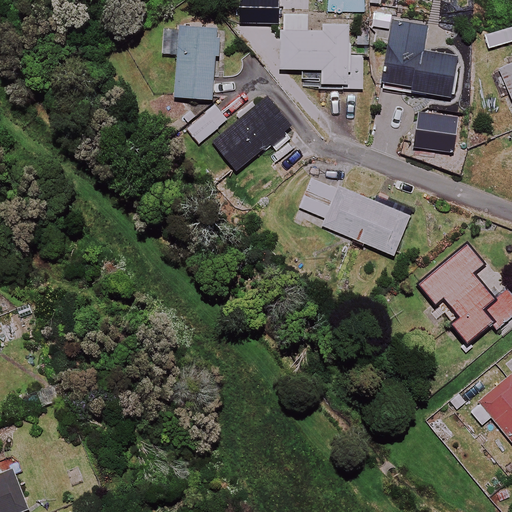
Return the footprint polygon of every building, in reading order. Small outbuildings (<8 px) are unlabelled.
[(306,15),(278,15),(278,70),(321,70),(321,90),(362,90),(361,49),(370,49),(370,26),(306,26),(306,15)] [(426,26),(388,21),(380,89),(451,98),(456,55),(423,51),(426,26)] [(218,29),(178,27),(175,98),(212,100),(214,57),(217,57),(218,29)] [(296,135),(264,94),(236,116),(239,121),(212,143),(235,172),(270,144),(275,151),(296,135)] [(227,120),(214,106),(186,131),(198,145),(227,120)] [(382,206),(311,178),(299,208),(323,218),(320,226),(393,255),(410,214),(383,203),(382,206)] [(483,265),(466,244),(420,282),(468,341),(490,324),(495,329),(511,314),(511,299),(505,291),(495,299),(473,273),(483,265)] [(511,375),(511,374),(468,411),(481,425),(492,416),(511,440),(511,375)] [(0,475),(0,473),(0,511),(18,511),(27,509),(12,470),(0,475)]
